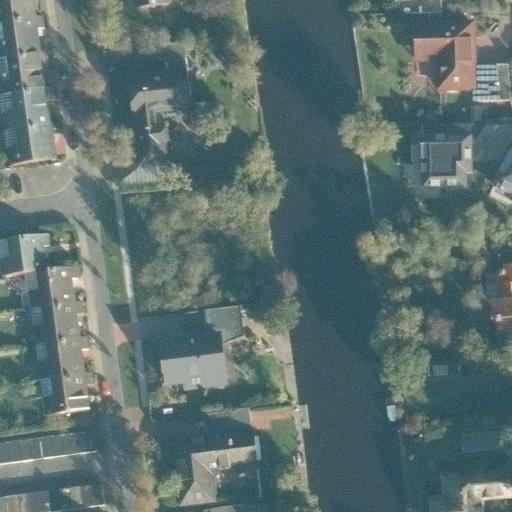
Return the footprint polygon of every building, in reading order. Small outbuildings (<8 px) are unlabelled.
[(0,0),(0,22),(35,18),(32,0),(0,0)] [(131,0),(133,11),(171,6),(170,0),(131,0)] [(0,22),(0,59),(39,55),(36,31),(44,29),(43,17),(35,18),(0,22)] [(415,26),(416,61),(417,61),(417,53),(438,53),(439,91),(473,90),(474,90),(473,67),(472,25),(415,26)] [(166,76),(185,74),(182,45),(155,48),(157,62),(164,61),(166,76)] [(0,59),(0,97),(45,91),(43,73),(49,72),(47,54),(39,55),(0,59)] [(166,76),(127,80),(137,171),(169,168),(164,128),(151,129),(149,116),(189,112),(185,74),(166,76)] [(0,97),(0,111),(3,133),(51,126),(47,102),(54,101),(52,89),(45,91),(0,97)] [(3,133),(9,169),(56,162),(52,138),(58,136),(56,125),(51,126),(3,133)] [(412,138),(413,163),(423,163),(423,189),(465,188),(465,172),(470,172),(470,151),(467,151),(467,137),(465,137),(465,125),(422,126),(422,139),(412,138)] [(511,150),(493,186),(511,196),(511,150)] [(33,275),(46,274),(42,249),(50,248),(48,237),(0,242),(0,277),(0,280),(33,275)] [(29,312),(38,311),(74,305),(71,282),(79,280),(77,269),(46,274),(33,275),(36,293),(27,294),(29,312)] [(511,273),(480,272),(477,337),(511,338),(511,273)] [(34,348),(43,347),(80,342),(76,317),(84,316),(82,304),(74,305),(38,311),(41,330),(32,331),(34,348)] [(208,316),(211,341),(222,339),(223,344),(246,341),(242,311),(208,316)] [(39,384),(48,383),(85,378),(82,352),(89,351),(87,340),(80,342),(43,347),(46,364),(37,365),(39,384)] [(171,346),(176,391),(227,386),(223,344),(222,340),(211,341),(171,346)] [(42,401),(44,419),(89,414),(86,388),(93,387),(91,377),(85,378),(48,383),(50,401),(42,401)] [(95,431),(0,443),(0,464),(98,452),(95,431)] [(252,433),(170,441),(177,511),(215,506),(212,477),(256,473),(252,433)] [(454,458),(415,502),(426,511),(497,511),(505,503),(454,458)] [(104,484),(0,497),(0,511),(62,511),(107,506),(104,484)]
